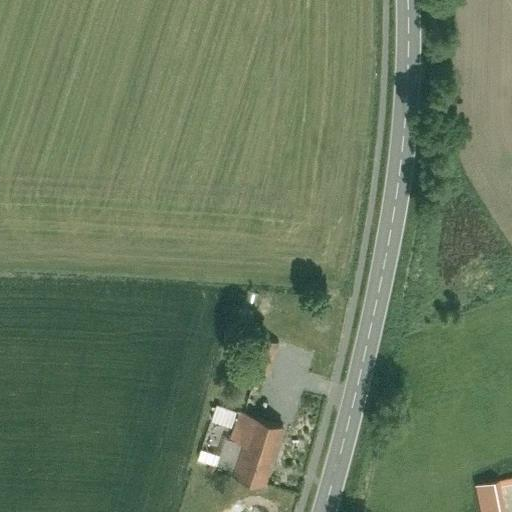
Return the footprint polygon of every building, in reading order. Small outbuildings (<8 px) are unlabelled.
[(246,312),(252,291),(244,289),(238,310),(246,312)] [(248,373),(268,378),(277,345),(257,340),(248,373)] [(211,401),(207,417),(228,422),(232,406),(211,401)] [(280,426),(240,415),(222,477),(263,488),(280,426)] [(194,459),(211,461),(213,450),(196,448),(194,459)] [(478,488),(480,511),(501,511),(500,486),(478,488)]
